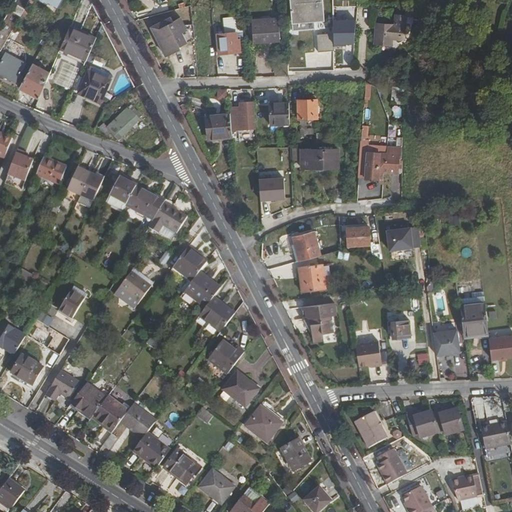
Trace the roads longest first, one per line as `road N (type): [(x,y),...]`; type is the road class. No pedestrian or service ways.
road 1 (tertiary): [(192,162),(318,404)]
road 2 (residential): [(192,162),(151,165),(0,104)]
road 3 (residential): [(351,73),(153,85)]
road 4 (residential): [(318,404),(355,391),(511,384)]
road 5 (residential): [(18,436),(78,334),(55,321)]
road 6 (secondary): [(141,511),(18,436)]
road 7 (tertiary): [(318,404),(372,511)]
